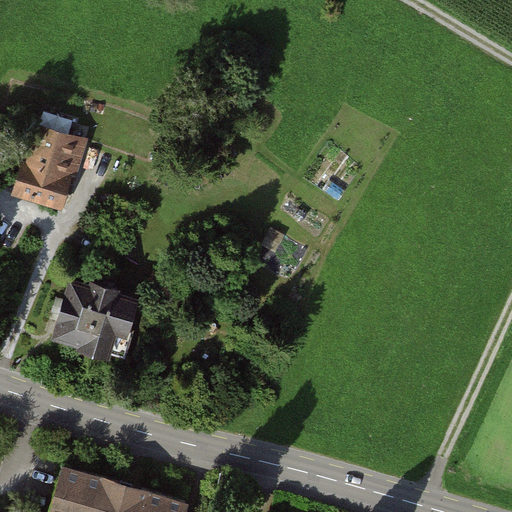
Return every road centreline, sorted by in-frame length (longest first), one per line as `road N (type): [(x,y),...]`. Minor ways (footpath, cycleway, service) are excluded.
road 1 (tertiary): [(0,388),(441,511)]
road 2 (track): [(511,310),(421,506)]
